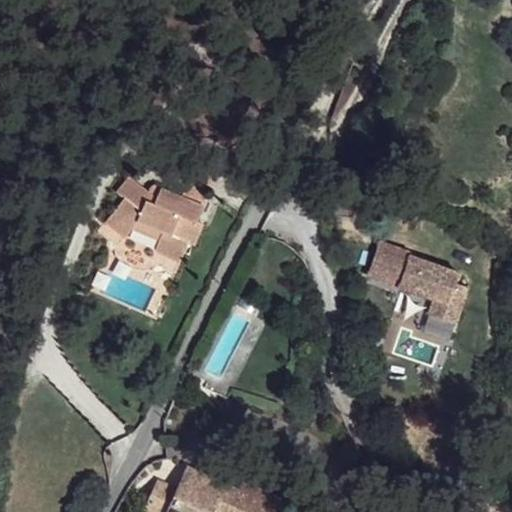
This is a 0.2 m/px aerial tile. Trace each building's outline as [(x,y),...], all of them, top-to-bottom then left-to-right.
[(128,176),(121,181),(196,220),(202,206),(204,200),(203,196),(219,176),(188,153),(172,173),(181,181),(171,192),(153,185),(149,187),(146,190),(128,176)] [(335,177),(333,208),(346,209),(349,183),(335,177)] [(186,243),(193,245),(201,225),(194,223),(196,220),(121,181),(116,193),(123,198),(104,224),(123,239),(131,231),(137,223),(161,233),(157,242),(155,247),(155,252),(159,255),(178,263),(186,243)] [(137,223),(131,231),(157,242),(161,233),(137,223)] [(379,242),(367,275),(434,299),(429,315),(455,323),(468,287),(456,283),(460,274),(409,255),(410,252),(379,242)] [(237,489),(184,466),(175,489),(164,511),(206,511),(207,511),(206,511),(272,511),(279,497),(240,480),(237,489)] [(154,481),(140,511),(164,511),(175,489),(154,481)]
